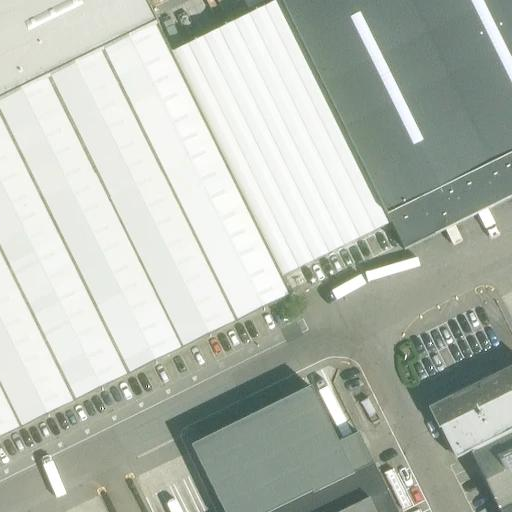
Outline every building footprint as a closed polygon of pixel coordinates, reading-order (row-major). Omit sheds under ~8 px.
[(0,0),(0,441),(290,299),(284,287),(254,225),(245,208),(244,205),(219,154),(210,137),(172,57),(157,26),(158,26),(145,0),(0,0)] [(511,0),(286,0),(281,3),(403,255),(511,201),(511,0)] [(212,37),(172,57),(210,137),(219,154),(244,205),(245,208),(254,225),(284,287),(289,285),(321,269),(393,234),(376,198),(281,3),(212,37)] [(311,389),(191,448),(222,511),(396,511),(372,462),(358,435),(338,445),(311,389)] [(511,511),(511,394),(441,429),(456,459),(469,453),(498,511),(511,511)]
